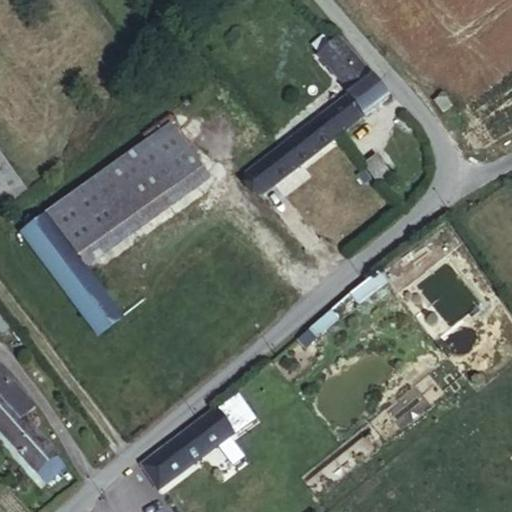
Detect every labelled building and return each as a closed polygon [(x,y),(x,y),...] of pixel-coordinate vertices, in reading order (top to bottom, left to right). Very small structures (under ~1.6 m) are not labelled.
[(275,195),(385,108),(334,47),(316,62),(347,102),(256,173),(275,195)] [(72,261),(194,177),(166,137),(45,219),(69,250),(66,254),(72,261)] [(383,199),(396,189),(371,155),(357,165),(364,175),(352,184),(362,198),(355,203),(369,220),(388,206),(383,199)] [(0,209),(24,192),(2,164),(0,165),(0,209)] [(72,261),(66,254),(69,250),(45,219),(20,237),(75,310),(96,293),(72,261)] [(113,315),(96,293),(75,310),(93,332),(113,315)] [(261,327),(286,308),(276,296),(251,316),(261,327)] [(36,407),(16,385),(11,386),(0,373),(0,431),(2,434),(24,418),(36,407)] [(234,395),(215,409),(233,432),(251,417),(234,395)] [(162,491),(233,432),(215,409),(143,468),(162,491)] [(58,455),(24,418),(2,434),(46,482),(63,470),(54,459),(58,455)]
